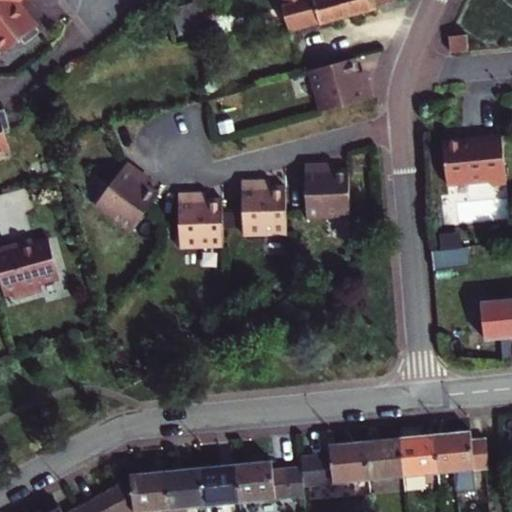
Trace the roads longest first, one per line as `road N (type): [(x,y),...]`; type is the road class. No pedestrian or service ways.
road 1 (residential): [(424,397),(136,424),(0,494)]
road 2 (residential): [(399,122),(424,397)]
road 3 (residential): [(174,140),(186,159),(212,172),(399,122)]
